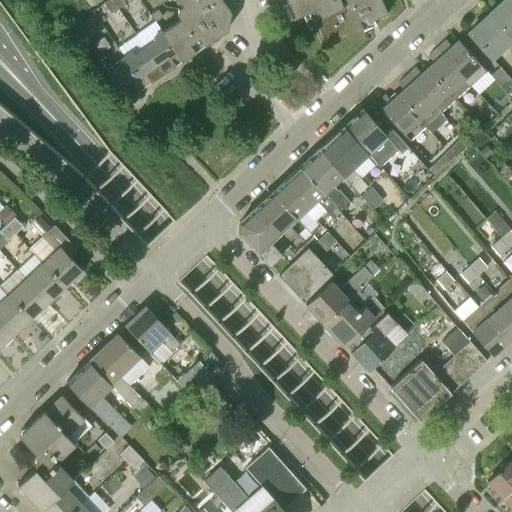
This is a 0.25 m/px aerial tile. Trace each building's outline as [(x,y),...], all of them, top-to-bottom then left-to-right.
[(118,9),(111,0),(108,0),(104,3),(111,14),(118,9)] [(111,0),(118,9),(125,4),(122,0),(111,0)] [(179,18),(201,48),(227,29),(230,11),(222,0),(188,0),(182,5),(178,8),(177,13),(179,18)] [(286,0),(287,1),(281,4),(289,20),(302,14),(305,22),(311,36),(317,33),(323,47),(363,29),(361,25),(387,13),(382,2),(385,1),(384,0),(286,0)] [(511,0),(504,0),(489,14),(511,41),(511,0)] [(155,22),(162,17),(157,9),(150,15),(155,22)] [(492,59),(511,41),(489,14),(468,33),(492,59)] [(181,61),(201,48),(179,18),(161,30),(160,31),(181,61)] [(87,30),(79,19),(70,25),(78,37),(87,30)] [(163,74),(181,61),(160,31),(161,30),(154,21),(136,33),(145,46),(143,47),(163,74)] [(437,48),(471,85),(486,71),(458,40),(451,46),(446,40),(437,48)] [(144,87),(163,74),(143,47),(134,54),(131,49),(122,56),(144,87)] [(428,67),(456,98),(471,85),(437,48),(428,56),(433,62),(428,67)] [(125,100),(144,87),(122,56),(115,61),(117,66),(107,74),(125,100)] [(440,112),(456,98),(428,67),(421,73),(415,67),(407,75),(440,112)] [(489,75),(494,79),(507,94),(511,89),(511,80),(499,67),(489,75)] [(426,125),(440,112),(407,75),(398,83),(403,89),(397,94),(426,125)] [(376,103),(409,140),(426,125),(397,94),(390,101),(385,95),(376,103)] [(367,154),(388,136),(362,108),(342,127),(367,154)] [(458,122),(453,126),(458,132),(463,128),(458,122)] [(368,186),(352,168),(367,154),(342,127),(319,148),(343,176),(359,194),(368,186)] [(448,149),(454,156),(468,142),(462,136),(448,149)] [(480,151),(486,158),(493,152),(487,145),(480,151)] [(333,185),(343,176),(319,148),(300,165),(341,211),(350,203),(339,189),(337,190),(333,185)] [(433,177),(454,156),(448,149),(427,171),(433,177)] [(385,171),(380,165),(377,162),(374,165),(372,167),(380,175),(385,171)] [(334,217),(341,211),(300,165),(273,191),(297,217),(312,235),(317,239),(327,232),(323,226),(325,224),(315,213),(324,205),(334,217)] [(371,186),(361,195),(374,209),(384,200),(371,186)] [(293,253),(305,242),(288,225),(297,217),(273,191),(255,207),(278,234),(293,253)] [(0,210),(0,217),(6,224),(14,217),(16,215),(6,204),(0,210)] [(290,265),(291,264),(270,241),(278,234),(255,207),(239,222),(238,232),(279,275),(290,265)] [(499,238),(508,247),(511,243),(511,231),(510,229),(511,228),(495,210),(485,218),(500,237),(499,238)] [(6,224),(15,234),(23,226),(14,217),(6,224)] [(15,234),(6,224),(0,229),(0,232),(8,241),(15,234)] [(42,262),(65,286),(70,281),(73,282),(84,272),(71,258),(78,251),(53,225),(42,236),(54,250),(42,262)] [(304,243),(308,248),(317,239),(312,235),(305,242),(304,243)] [(508,247),(499,238),(491,246),(499,255),(508,247)] [(291,264),(290,265),(279,275),(303,301),(332,273),(308,248),(291,264)] [(468,265),(477,274),(486,266),(478,256),(468,265)] [(305,304),(323,322),(360,289),(359,289),(379,270),(370,260),(342,286),(343,289),(342,290),(331,279),(305,304)] [(25,278),(48,302),(65,286),(42,262),(25,278)] [(477,274),(468,265),(459,273),(467,283),(477,274)] [(453,279),(445,271),(436,279),(444,289),(454,280),(453,279)] [(404,285),(411,279),(405,272),(398,277),(404,285)] [(17,285),(7,294),(30,318),(48,302),(25,278),(17,285)] [(407,287),(414,295),(422,287),(415,279),(407,287)] [(492,293),(511,315),(511,283),(508,279),(492,293)] [(0,320),(13,334),(30,318),(7,294),(0,285),(0,320)] [(338,340),(345,333),(350,338),(382,310),(384,308),(374,297),(370,301),(360,289),(323,322),(338,340)] [(477,307),(508,342),(511,338),(511,315),(492,293),(477,307)] [(162,343),(171,352),(180,344),(145,307),(125,326),(151,353),(162,343)] [(472,329),(471,331),(492,355),(508,342),(477,307),(463,319),(472,329)] [(406,335),(382,310),(350,338),(356,345),(350,351),(367,371),(371,367),(386,354),(406,335)] [(0,346),(13,334),(0,320),(0,346)] [(453,355),(461,348),(469,341),(457,327),(441,341),(453,355)] [(120,376),(140,356),(118,333),(88,361),(112,386),(134,409),(135,409),(152,427),(161,418),(120,376)] [(461,348),(479,368),(487,361),(469,341),(461,348)] [(453,355),(471,375),(479,368),(461,348),(453,355)] [(435,365),(426,354),(390,387),(419,420),(455,388),(438,368),(443,364),(440,361),(435,365)] [(446,362),(463,381),(471,375),(453,355),(446,362)] [(121,438),(132,426),(101,396),(112,386),(88,361),(66,382),(82,399),(121,438)] [(438,368),(455,388),(463,381),(446,362),(443,364),(438,368)] [(209,375),(202,367),(182,388),(189,396),(209,375)] [(45,410),(68,435),(84,419),(60,393),(49,403),(49,406),(45,410)] [(75,443),(68,435),(45,410),(19,435),(35,452),(32,455),(32,465),(34,468),(17,484),(41,510),(66,487),(74,479),(58,462),(58,459),(75,443)] [(114,441),(105,432),(97,440),(106,449),(114,441)] [(93,459),(102,451),(94,443),(86,451),(93,459)] [(127,462),(136,453),(129,445),(120,454),(127,462)] [(136,453),(127,462),(134,469),(135,470),(144,461),(136,453)] [(135,470),(134,469),(130,473),(135,479),(144,489),(155,478),(147,468),(149,466),(144,461),(135,470)] [(487,480),(502,497),(511,488),(511,465),(508,461),(487,480)] [(97,486),(107,496),(129,476),(120,465),(97,486)] [(285,511),(263,486),(249,499),(219,466),(204,479),(204,480),(232,511),(285,511)] [(144,506),(148,502),(166,485),(158,476),(155,478),(144,489),(136,496),(144,506)] [(41,510),(43,511),(73,511),(82,504),(66,487),(41,510)] [(511,488),(502,497),(511,507),(511,488)] [(157,511),(148,502),(144,506),(139,510),(140,511),(139,511),(157,511)]
